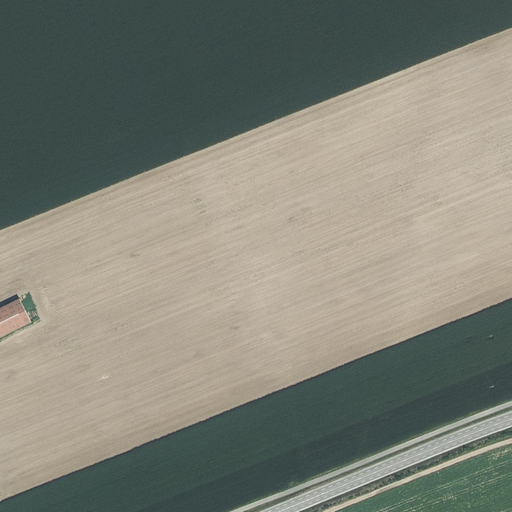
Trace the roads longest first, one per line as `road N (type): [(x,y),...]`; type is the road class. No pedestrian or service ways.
road 1 (track): [(511,403),(238,511)]
road 2 (secondary): [(278,511),(511,418)]
road 3 (track): [(336,511),(511,447)]
